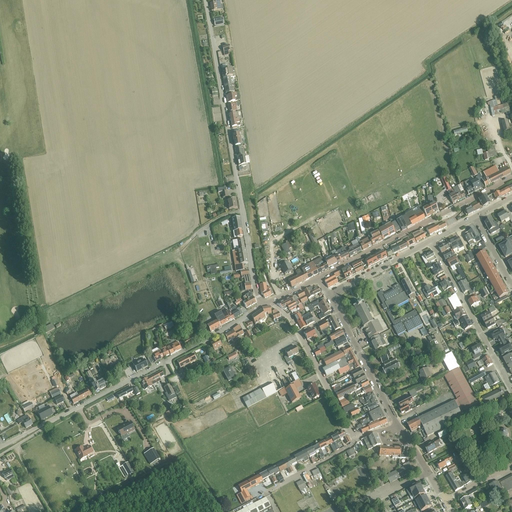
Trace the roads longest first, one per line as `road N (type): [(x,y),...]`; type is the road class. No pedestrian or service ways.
road 1 (residential): [(261,304),(205,0)]
road 2 (residential): [(0,447),(261,304)]
road 3 (residential): [(318,278),(511,177)]
road 4 (residential): [(269,301),(299,332),(355,438),(377,430)]
road 5 (residential): [(511,389),(430,240)]
road 6 (tertiary): [(397,424),(327,294)]
